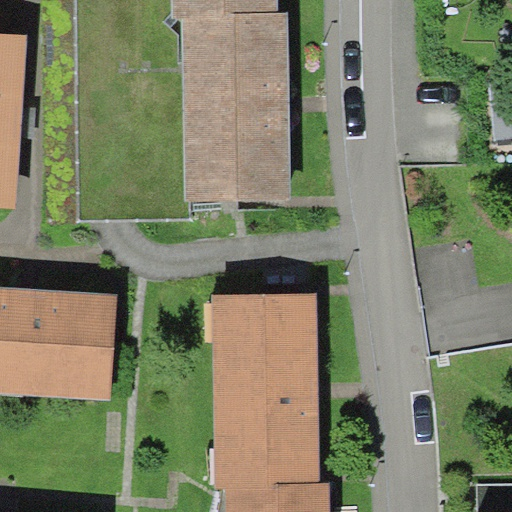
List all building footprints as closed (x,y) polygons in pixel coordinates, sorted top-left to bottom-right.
[(170,0),(41,0),(44,223),(190,221),(190,201),(183,201),(181,16),(171,16),(170,0)] [(278,0),(170,0),(171,16),(181,16),(279,15),(278,0)] [(279,15),(181,16),(183,201),(288,200),(286,15),(279,15)] [(0,205),(17,207),(26,32),(0,30),(0,205)] [(475,276),(459,278),(484,447),(511,442),(511,223),(468,230),(475,276)] [(314,283),(214,285),(217,482),(232,482),(317,481),(314,283)] [(126,304),(0,294),(0,399),(118,409),(126,304)] [(317,481),(232,482),(232,511),(329,511),(329,481),(317,481)]
